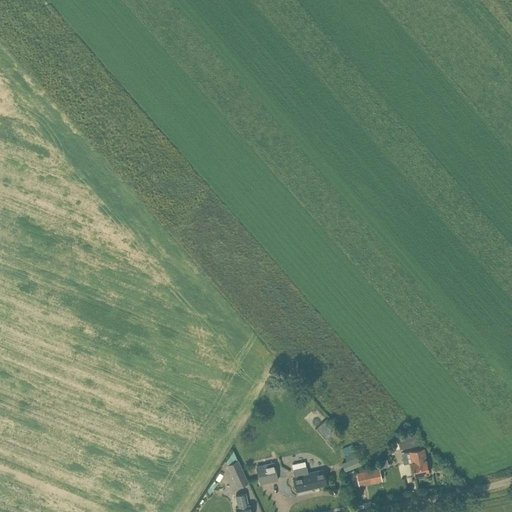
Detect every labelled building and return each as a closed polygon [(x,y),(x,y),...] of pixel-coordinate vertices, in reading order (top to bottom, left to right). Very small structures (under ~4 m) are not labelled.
[(394,444),(395,450),(419,445),(416,433),(408,434),(408,437),(393,440),(394,444)] [(228,464),(227,464),(238,487),(249,482),(233,448),(225,459),(228,464)] [(419,449),(410,451),(415,475),(430,472),(425,452),(420,453),(419,449)] [(361,464),(358,456),(342,462),(346,470),(361,464)] [(274,461),(256,465),(260,484),(278,480),(274,461)] [(294,470),(295,476),(294,476),(297,490),(327,484),(323,470),(309,473),(307,467),(294,470)] [(356,473),(359,485),(376,482),(374,469),(356,473)] [(210,494),(217,483),(214,481),(206,491),(210,494)] [(238,507),(236,508),(236,511),(251,511),(250,505),(249,505),(247,493),(236,495),(238,507)]
